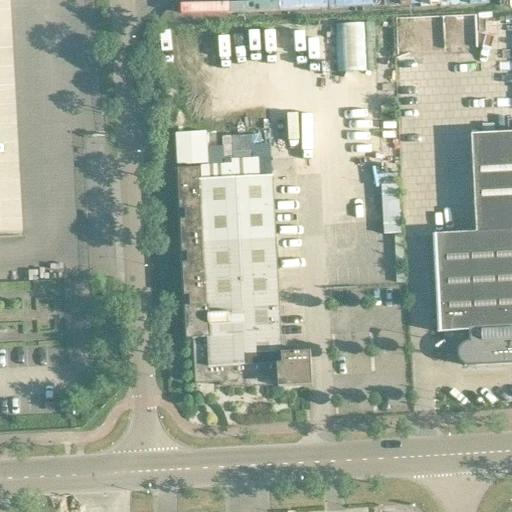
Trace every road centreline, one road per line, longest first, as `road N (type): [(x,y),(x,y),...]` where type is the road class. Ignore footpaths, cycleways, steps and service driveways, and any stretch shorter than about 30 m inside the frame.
road 1 (unclassified): [(146,475),(114,0)]
road 2 (secondary): [(146,475),(460,454)]
road 3 (secondary): [(0,481),(146,475)]
